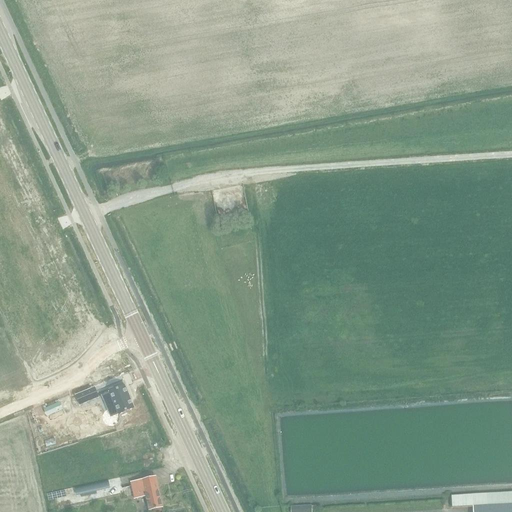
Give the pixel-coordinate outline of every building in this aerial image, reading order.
[(0,155),(11,150),(5,137),(7,137),(1,125),(0,125),(0,155)] [(30,267),(47,258),(44,252),(27,260),(30,267)] [(125,386),(101,395),(108,410),(115,407),(118,415),(134,408),(125,386)] [(94,388),(76,395),(80,405),(98,397),(94,388)] [(149,510),(162,507),(155,477),(131,482),(134,499),(146,496),(149,510)]
